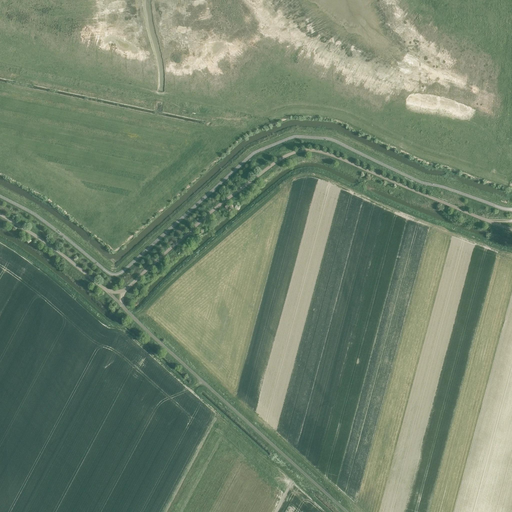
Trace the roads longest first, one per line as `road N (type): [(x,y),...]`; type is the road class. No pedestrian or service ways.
road 1 (track): [(105,289),(126,289),(221,203),(277,160),(304,150),(511,230)]
road 2 (track): [(345,511),(105,289)]
road 3 (track): [(105,289),(0,214)]
